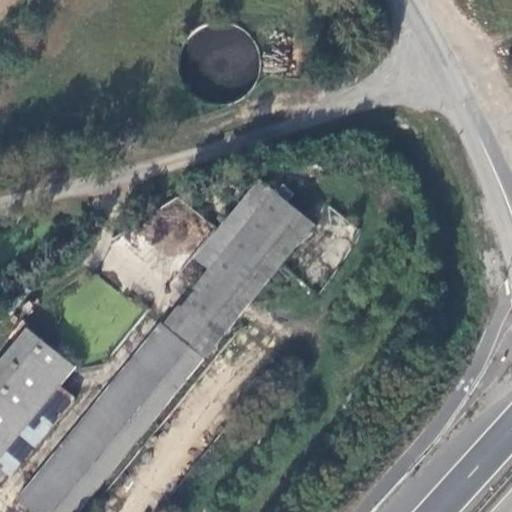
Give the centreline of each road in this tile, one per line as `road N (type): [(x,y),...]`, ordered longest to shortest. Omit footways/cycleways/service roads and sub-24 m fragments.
road 1 (unclassified): [(460,57),(381,95),(0,209)]
road 2 (unclassified): [(511,189),(460,57)]
